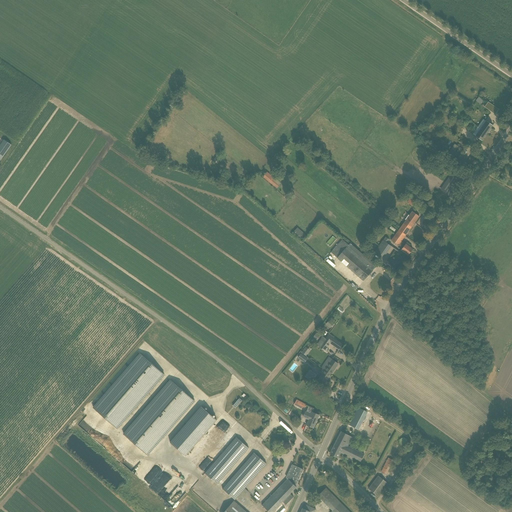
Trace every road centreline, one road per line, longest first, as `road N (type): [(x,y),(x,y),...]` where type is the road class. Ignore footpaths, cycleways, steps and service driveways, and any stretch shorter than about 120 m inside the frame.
road 1 (unclassified): [(320,453),(226,365),(0,207)]
road 2 (tertiary): [(320,453),(400,290),(511,130)]
road 3 (track): [(511,414),(389,311)]
road 4 (unclassified): [(511,79),(401,0)]
